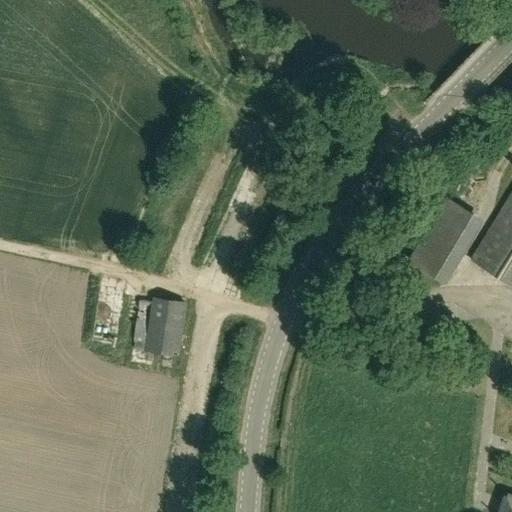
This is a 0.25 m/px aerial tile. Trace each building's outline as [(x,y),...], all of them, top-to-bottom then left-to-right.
[(511,192),(472,259),(511,283),(511,192)] [(440,277),(478,215),(449,198),(412,259),(440,277)] [(188,303),(153,297),(152,301),(140,299),(132,348),(180,355),(188,303)] [(200,467),(183,464),(179,488),(196,491),(200,467)] [(511,511),(511,492),(506,490),(498,511),(511,511)]
